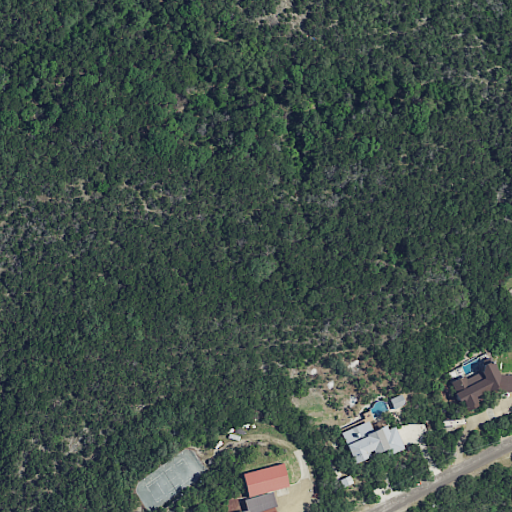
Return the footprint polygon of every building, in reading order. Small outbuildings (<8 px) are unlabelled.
[(511,392),(511,374),(497,374),(492,362),(487,362),(479,365),(479,373),(467,378),(459,377),(448,382),(457,401),(462,401),(466,411),(478,406),(474,397),(486,392),(511,392)] [(340,432),(352,464),(372,456),(371,455),(385,450),(387,455),(403,449),(393,424),(371,432),(367,422),(340,432)] [(240,474),(246,497),(287,487),(281,463),(240,474)] [(351,483),(348,476),(338,480),(341,487),(351,483)] [(275,511),(277,511),(272,492),(242,499),(245,510),(237,511),(275,511)]
